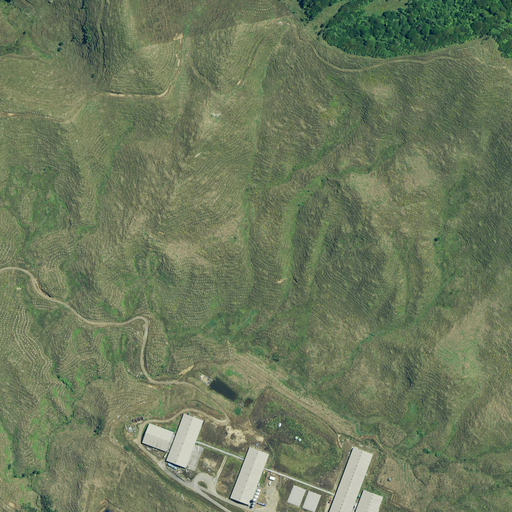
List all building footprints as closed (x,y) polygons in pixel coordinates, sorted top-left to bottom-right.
[(203,422),(184,415),(167,461),(187,468),(203,422)] [(174,432),(150,423),(142,443),(166,452),(174,432)] [(249,447),(230,499),(250,506),(269,455),(249,447)] [(353,447),(328,511),(351,511),(372,455),(353,447)] [(377,511),(383,497),(363,490),(355,511),(377,511)]
